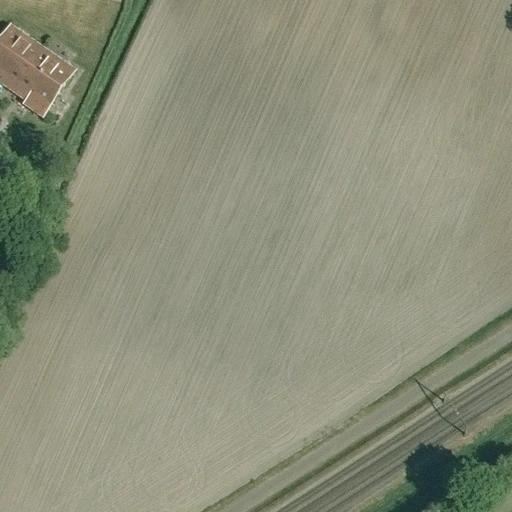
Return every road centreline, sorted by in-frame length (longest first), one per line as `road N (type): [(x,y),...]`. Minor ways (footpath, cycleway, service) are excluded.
road 1 (unclassified): [(229,511),(511,330)]
road 2 (unclassified): [(0,265),(18,201),(16,166),(0,137)]
